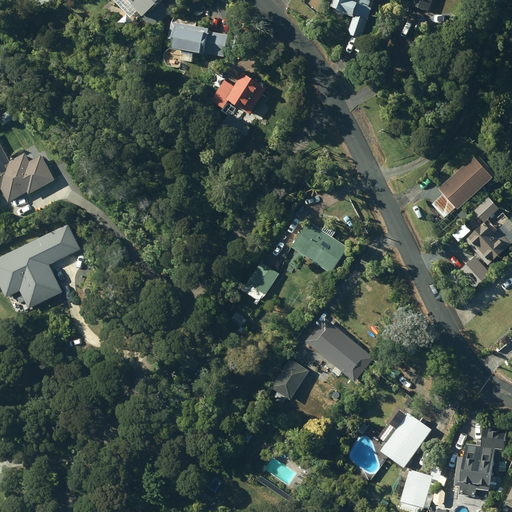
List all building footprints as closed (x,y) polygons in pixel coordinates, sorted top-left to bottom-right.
[(135,0),(150,15),(166,0),(135,0)] [(353,32),(363,36),(375,5),(372,4),(373,0),(334,0),(333,5),(344,9),(342,12),(346,13),(347,11),(355,14),(350,28),(353,32)] [(411,0),(410,2),(430,10),(434,0),(411,0)] [(185,59),(195,61),(197,52),(208,54),(208,52),(227,56),(231,34),(179,25),(175,47),(187,49),(185,59)] [(232,99),(254,113),(271,87),(246,71),(237,85),(227,79),(214,99),(227,107),(232,99)] [(0,113),(0,121),(1,126),(20,119),(16,108),(0,113)] [(471,124),(462,131),(473,143),(481,136),(471,124)] [(11,160),(0,139),(0,188),(2,188),(10,201),(29,191),(30,193),(57,178),(43,153),(31,159),(27,151),(11,160)] [(477,154),(441,187),(460,208),(497,175),(477,154)] [(477,210),(486,220),(501,207),(493,196),(477,210)] [(467,239),(490,264),(511,244),(511,239),(501,228),(498,230),(489,219),(467,239)] [(294,245),(333,271),(349,246),(310,220),(294,245)] [(492,274),(476,255),(459,270),(474,288),(492,274)] [(244,289),(261,300),(266,292),(267,293),(280,272),(263,261),(244,289)] [(247,317),(238,310),(233,318),(243,325),(247,317)] [(307,340),(356,380),(376,356),(326,316),(307,340)] [(274,387),(292,399),(311,370),(293,358),(274,387)] [(406,403),(414,408),(419,401),(411,396),(406,403)] [(382,449),(406,466),(434,428),(426,423),(429,420),(422,415),(420,419),(410,412),(409,413),(403,408),(392,423),(397,427),(382,449)] [(468,442),(462,494),(477,495),(478,488),(492,489),(497,448),(507,449),(510,427),(486,424),(483,444),(468,442)] [(412,468),(402,501),(425,507),(425,505),(431,507),(443,465),(435,463),(432,474),(412,468)] [(186,494),(212,511),(217,511),(226,500),(195,480),(186,494)]
